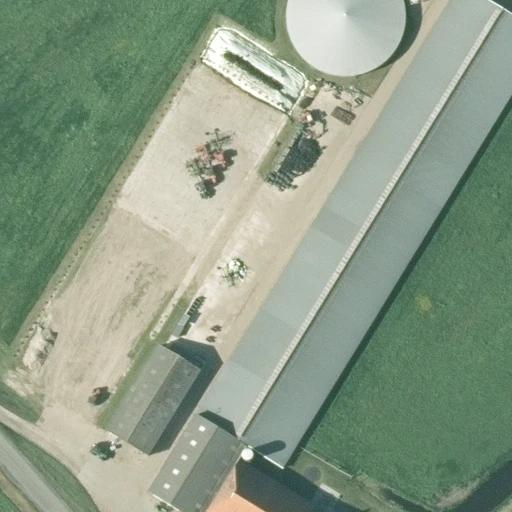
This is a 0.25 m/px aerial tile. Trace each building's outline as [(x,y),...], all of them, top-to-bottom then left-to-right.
[(321,511),(239,462),(248,449),(283,470),(511,94),(511,13),(489,0),(448,0),(146,496),(173,511),(321,511)] [(288,0),(287,3),(286,11),(285,19),(286,26),(287,34),(289,40),(292,46),(296,52),(300,57),(305,62),(310,67),(317,71),(324,74),(332,77),(341,78),(349,78),(357,76),(365,74),(373,71),(379,67),(385,62),(390,57),(394,52),(397,46),(400,40),(402,33),(404,26),(404,19),(404,11),(402,3),(401,0),(288,0)] [(254,89),(248,99),(282,120),(289,110),(254,89)] [(212,367),(328,145),(236,98),(229,111),(255,124),(229,174),(213,165),(195,201),(176,191),(112,315),(212,367)] [(157,346),(123,403),(105,432),(148,458),(201,373),(157,346)]
